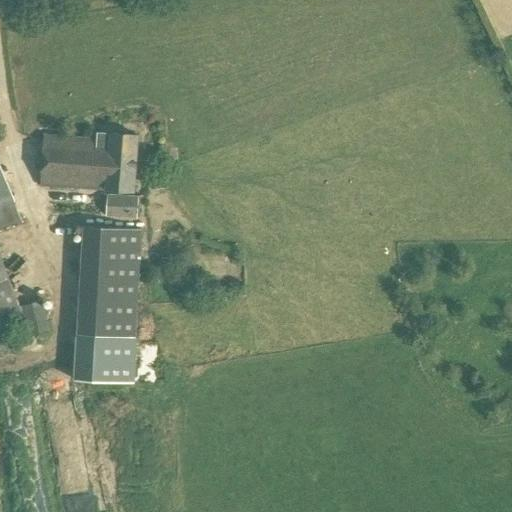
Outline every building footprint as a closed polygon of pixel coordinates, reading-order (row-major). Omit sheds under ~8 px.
[(133,191),(136,136),(96,133),(95,140),(43,136),(40,185),(133,191)] [(0,205),(15,200),(0,163),(0,205)] [(137,217),(138,196),(107,194),(105,215),(137,217)] [(77,336),(137,337),(137,227),(77,226),(77,336)] [(19,306),(0,253),(0,351),(12,347),(1,316),(9,313),(16,339),(49,329),(41,300),(19,306)]
